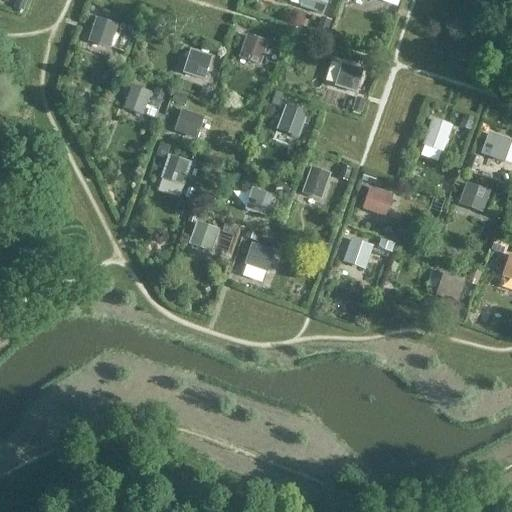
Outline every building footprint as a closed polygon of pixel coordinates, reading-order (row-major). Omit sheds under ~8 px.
[(19,0),(16,0),(13,11),(21,14),(26,2),(19,0)] [(302,0),(300,8),(322,16),(327,0),(302,0)] [(109,50),(117,26),(95,19),(87,43),(109,50)] [(322,19),(318,31),(325,33),(329,22),(322,19)] [(257,64),(265,43),(246,37),(238,58),(257,64)] [(276,38),(272,50),(280,52),(284,41),(276,38)] [(204,82),(212,57),(190,50),(182,75),(204,82)] [(356,95),(363,70),(341,63),(333,88),(356,95)] [(143,117),(151,95),(130,86),(122,109),(143,117)] [(154,88),(150,101),(160,104),(164,92),(154,88)] [(201,89),(197,102),(206,105),(210,93),(201,89)] [(174,95),(171,102),(182,106),(185,99),(174,95)] [(356,99),(352,112),(360,115),(364,102),(356,99)] [(298,140),(307,116),(285,107),(276,131),(298,140)] [(202,118),(181,111),(174,130),(196,137),(202,118)] [(465,118),(461,130),(469,133),(473,121),(465,118)] [(431,120),(422,146),(443,154),(452,127),(431,120)] [(511,142),(488,134),(480,156),(504,164),(511,142)] [(158,146),(154,159),(163,161),(167,149),(158,146)] [(184,188),(191,165),(168,156),(160,180),(184,188)] [(470,157),(465,171),(474,174),(479,160),(470,157)] [(321,202),(331,175),(310,168),(301,195),(321,202)] [(342,168),(338,179),(346,181),(350,171),(342,168)] [(364,175),(361,182),(372,186),(375,179),(364,175)] [(466,184),(458,206),(482,214),(490,193),(466,184)] [(268,219),(275,197),(252,189),(244,211),(268,219)] [(369,189),(361,211),(385,219),(393,197),(369,189)] [(211,254),(219,231),(196,223),(188,246),(211,254)] [(247,234),(245,240),(253,243),(256,237),(247,234)] [(350,240),(342,264),(364,271),(372,248),(350,240)] [(380,243),(377,252),(391,256),(393,247),(380,243)] [(267,274),(274,252),(251,244),(244,266),(267,274)] [(495,244),(491,253),(504,258),(507,249),(495,244)] [(500,272),(508,275),(507,279),(511,280),(511,256),(506,255),(500,272)] [(457,304),(465,281),(443,273),(435,297),(457,304)] [(471,273),(467,285),(476,289),(481,276),(471,273)]
